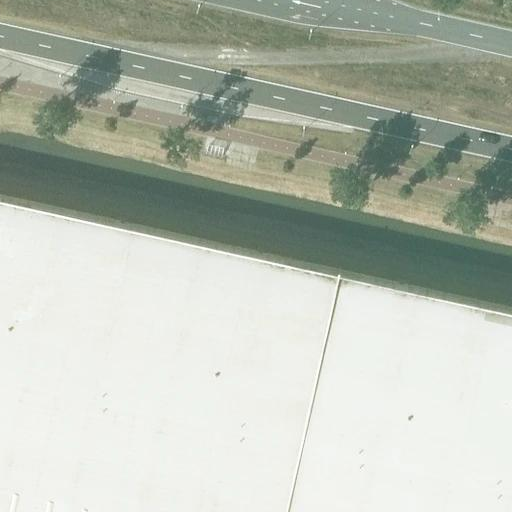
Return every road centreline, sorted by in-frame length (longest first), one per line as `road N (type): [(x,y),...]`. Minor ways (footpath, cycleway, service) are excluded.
road 1 (primary): [(0,36),(511,148)]
road 2 (primary): [(511,44),(309,0)]
